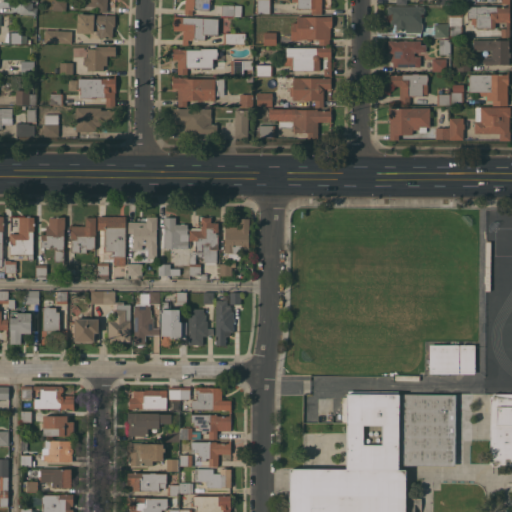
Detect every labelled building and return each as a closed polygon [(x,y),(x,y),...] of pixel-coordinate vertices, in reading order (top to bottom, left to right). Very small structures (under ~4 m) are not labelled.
[(66,0),(66,10),(52,9),(52,0),(66,0)] [(107,0),(107,11),(98,11),(99,6),(85,5),(85,0),(107,0)] [(210,0),(211,1),(211,3),(210,3),(209,10),(192,9),(192,14),(184,13),(184,0),(210,0)] [(271,0),(271,13),(257,13),(257,0),(271,0)] [(321,0),(321,14),(311,13),(311,8),(297,8),(297,1),(292,1),(292,0),(321,0)] [(20,1),(33,1),(33,6),(37,6),(36,14),(19,13),(20,1)] [(463,3),(463,14),(461,16),(461,25),(463,25),(463,37),(451,37),(451,6),(453,3),(463,3)] [(501,37),(501,28),(506,28),(506,22),(495,22),(495,28),(476,28),(476,26),(474,26),(474,24),(471,24),(471,18),(467,18),(467,6),(497,6),(508,6),(508,3),(510,3),(510,37),(501,37)] [(221,4),(241,4),(241,16),(221,15),(221,4)] [(424,5),(424,7),(425,7),(425,10),(424,10),(424,13),(421,13),(421,23),(422,23),(422,28),(421,28),(421,32),(405,32),(405,29),(396,29),(396,23),(391,23),(391,16),(387,16),(387,6),(424,5)] [(115,25),(113,25),(113,37),(99,37),(99,29),(94,29),(94,33),(77,32),(78,13),(115,15),(115,25)] [(218,34),(205,34),(205,36),(207,36),(207,38),(205,38),(205,39),(188,39),(188,44),(182,44),(183,30),(174,30),(174,14),(175,14),(175,15),(183,16),(183,17),(218,18),(218,34)] [(332,16),(332,27),(330,27),(330,38),(329,38),(329,45),(319,45),(319,39),(299,38),(299,39),(291,39),(291,22),(297,22),(297,15),(332,16)] [(448,23),(448,36),(434,36),(434,23),(448,23)] [(55,29),(56,28),(58,28),(58,30),(72,30),(71,43),(44,41),(45,29),(55,29)] [(276,31),(276,44),(264,44),(264,31),(276,31)] [(21,34),(27,34),(27,43),(8,43),(8,32),(21,32),(21,34)] [(245,32),(245,44),(223,43),(223,32),(245,32)] [(450,38),(450,54),(439,54),(439,38),(450,38)] [(509,39),(509,52),(511,52),(511,57),(509,57),(509,64),(485,64),(485,62),(483,62),(483,58),(485,58),(485,57),(492,57),(492,50),(474,49),(474,39),(509,39)] [(421,40),(421,44),(426,44),(426,52),(414,51),(414,56),(420,56),(420,66),(393,66),(393,65),(392,65),(392,61),(391,61),(391,52),(388,52),(388,50),(387,50),(386,48),(386,47),(386,46),(386,44),(387,43),(388,41),(388,40),(421,40)] [(116,48),(117,49),(117,52),(116,52),(116,55),(107,55),(107,65),(104,65),(104,70),(87,70),(87,64),(84,64),(84,56),(87,56),(87,48),(95,48),(95,45),(116,46),(116,48)] [(316,47),(316,46),(331,46),(331,75),(324,75),(324,68),(328,68),(328,56),(320,56),(320,70),(293,70),(293,68),(291,68),(291,65),(283,65),(283,55),(286,55),(286,47),(316,47)] [(225,67),(187,67),(187,74),(178,74),(178,59),(173,59),(173,56),(171,55),(171,52),(173,50),(173,48),(182,48),(182,49),(201,49),(201,48),(217,48),(217,51),(218,51),(218,56),(217,56),(217,58),(225,58),(225,67)] [(256,75),(256,64),(257,64),(257,58),(270,58),(270,64),(272,64),(272,75),(256,75)] [(446,58),(446,71),(432,71),(432,58),(446,58)] [(457,58),(470,58),(470,70),(457,70),(457,58)] [(252,59),(252,68),(243,68),(243,75),(231,75),(231,59),(252,59)] [(34,60),(34,74),(21,74),(21,60),(34,60)] [(73,62),(73,73),(60,73),(60,62),(73,62)] [(410,95),(410,103),(400,103),(400,86),(392,85),(392,89),(389,89),(389,82),(389,74),(402,74),(412,74),(412,73),(418,73),(418,74),(427,74),(428,76),(428,78),(427,80),(427,81),(427,93),(424,93),(424,94),(423,94),(423,95),(410,95)] [(507,74),(507,73),(509,73),(509,84),(508,84),(508,105),(493,105),(493,100),(487,100),(487,99),(485,99),(485,95),(479,95),(479,91),(469,91),(469,90),(467,90),(467,85),(469,85),(469,81),(468,81),(468,80),(468,77),(469,76),(469,74),(507,74)] [(101,78),(101,77),(114,78),(114,75),(116,75),(116,92),(115,92),(115,105),(106,105),(106,97),(92,96),(92,98),(80,97),(81,87),(78,87),(78,78),(101,78)] [(224,94),(215,94),(215,100),(187,100),(187,106),(177,106),(178,88),(172,88),(172,75),(174,75),(174,76),(188,77),(188,78),(224,78),(224,94)] [(331,77),(331,79),(332,80),(332,84),(331,85),(331,88),(324,88),(324,106),(315,106),(315,100),(293,100),(293,95),(290,95),(290,86),(293,86),(293,84),(292,84),(292,81),(293,79),(293,77),(331,77)] [(77,90),(68,90),(69,79),(77,79),(77,90)] [(16,90),(29,90),(29,93),(36,93),(36,104),(16,104),(16,90)] [(464,91),(464,104),(451,104),(451,91),(464,91)] [(272,92),(272,105),(257,105),(257,92),(272,92)] [(63,93),(63,104),(50,104),(50,93),(63,93)] [(253,93),(253,106),(240,106),(240,93),(253,93)] [(450,93),(450,105),(437,105),(437,93),(450,93)] [(499,139),(499,133),(474,133),(474,121),(475,121),(475,107),(480,107),(480,106),(511,106),(511,116),(510,116),(509,131),(510,131),(510,139),(499,139)] [(0,107),(12,107),(12,124),(2,124),(2,128),(1,128),(0,128),(0,107)] [(76,107),(101,107),(101,109),(116,109),(116,121),(103,121),(103,122),(99,125),(97,125),(97,131),(76,131),(76,107)] [(390,119),(389,119),(389,107),(430,107),(430,125),(430,132),(419,131),(419,129),(412,129),(412,134),(399,134),(399,138),(389,138),(390,119)] [(36,108),(36,121),(27,121),(27,108),(36,108)] [(173,108),(211,108),(211,124),(217,124),(217,133),(185,132),(184,126),(185,125),(185,123),(173,123),(173,119),(172,117),(172,113),(173,111),(173,108)] [(297,108),(297,109),(315,109),(315,108),(317,108),(317,110),(331,110),(331,121),(318,121),(318,137),(307,137),(307,132),(297,132),(297,133),(294,133),(294,131),(293,131),(293,127),(279,127),(279,119),(269,119),(269,108),(297,108)] [(44,136),(44,113),(58,114),(58,123),(59,123),(59,136),(44,136)] [(235,137),(235,121),(235,115),(247,115),(247,121),(248,121),(248,137),(235,137)] [(449,139),(449,138),(436,138),(435,127),(449,127),(449,117),(451,117),(451,139),(449,139)] [(451,117),(463,117),(463,123),(464,123),(464,128),(463,128),(463,139),(451,139),(451,117)] [(29,122),(29,124),(35,124),(35,135),(16,135),(16,122),(29,122)] [(275,124),(275,137),(259,137),(259,124),(275,124)] [(133,232),(129,232),(129,221),(146,221),(146,219),(145,219),(145,214),(150,214),(150,216),(157,216),(157,257),(147,257),(147,249),(133,249),(133,232)] [(126,215),(125,264),(115,264),(115,256),(114,256),(109,256),(109,253),(111,253),(114,253),(114,251),(105,251),(104,250),(104,246),(105,245),(105,229),(98,229),(99,215),(126,215)] [(190,267),(190,251),(195,251),(195,245),(194,245),(194,240),(191,240),(191,229),(191,227),(201,227),(201,219),(200,219),(200,215),(204,215),(204,217),(208,217),(208,215),(212,215),(212,220),(211,220),(211,222),(218,222),(218,227),(219,227),(219,230),(218,230),(218,231),(218,232),(219,232),(219,235),(218,235),(218,239),(219,239),(219,242),(218,242),(218,249),(217,249),(217,262),(216,262),(216,264),(206,264),(206,261),(203,261),(203,255),(198,255),(198,254),(196,254),(196,263),(201,263),(201,273),(207,273),(207,278),(200,278),(200,275),(190,275),(190,267)] [(19,233),(19,216),(34,216),(34,231),(33,231),(33,259),(27,259),(27,254),(10,254),(10,245),(9,244),(9,241),(10,240),(10,233),(19,233)] [(41,234),(46,234),(46,225),(49,225),(49,217),(57,217),(57,216),(65,216),(65,228),(64,228),(64,261),(55,261),(55,248),(56,248),(56,247),(41,247),(41,234)] [(72,239),(71,239),(71,230),(72,230),(72,225),(85,225),(86,216),(96,216),(96,235),(95,235),(95,249),(86,248),(86,251),(71,251),(72,239)] [(164,216),(176,216),(176,223),(180,223),(180,222),(186,222),(186,223),(187,223),(187,233),(188,233),(188,247),(168,247),(168,249),(166,249),(166,247),(164,247),(164,216)] [(249,229),(249,247),(249,249),(241,250),(241,253),(240,253),(240,259),(228,260),(228,253),(225,254),(225,226),(240,226),(240,218),(249,218),(249,229)] [(11,258),(11,260),(16,260),(16,272),(6,272),(6,266),(6,258),(11,258)] [(98,274),(98,262),(108,262),(108,274),(98,274)] [(142,262),(142,274),(129,274),(129,262),(142,262)] [(170,263),(170,268),(180,268),(180,274),(160,274),(158,274),(158,263),(160,263),(170,263)] [(221,263),(232,263),(231,275),(221,274),(220,274),(220,263),(221,263)] [(47,264),(47,276),(46,276),(46,278),(37,278),(37,276),(37,264),(47,264)] [(78,264),(77,276),(67,276),(67,264),(78,264)] [(190,275),(182,275),(182,267),(190,267),(190,275)] [(39,303),(26,303),(26,289),(39,289),(39,291),(39,303)] [(91,303),(91,290),(104,290),(104,303),(91,303)] [(104,290),(115,290),(115,300),(124,300),(124,304),(131,304),(131,341),(108,341),(108,320),(114,320),(114,303),(104,303),(104,290)] [(0,291),(8,291),(8,302),(0,302),(0,291)] [(67,291),(67,303),(57,303),(57,291),(67,291)] [(230,291),(241,291),(241,303),(230,303),(230,293),(230,291)] [(134,305),(135,305),(135,304),(137,303),(141,303),(142,294),(149,294),(149,292),(160,292),(160,303),(150,303),(150,310),(151,310),(151,317),(153,317),(153,327),(160,327),(160,334),(145,334),(145,344),(143,344),(143,345),(142,346),(137,346),(136,344),(134,344),(134,305)] [(187,292),(187,303),(184,303),(184,305),(177,305),(177,303),(176,303),(176,292),(187,292)] [(214,293),(214,303),(203,303),(203,292),(214,293)] [(216,299),(227,299),(227,304),(230,304),(230,306),(231,306),(231,311),(234,311),(233,312),(234,312),(234,317),(235,318),(235,322),(234,323),(234,329),(233,329),(233,331),(230,331),(230,332),(230,333),(229,334),(228,335),(227,336),(226,336),(226,344),(215,344),(216,299)] [(168,301),(168,309),(180,309),(180,321),(187,321),(187,338),(181,338),(181,340),(172,340),(172,344),(170,344),(170,345),(163,345),(163,344),(162,344),(162,308),(162,301),(168,301)] [(43,306),(45,306),(46,306),(49,306),(50,307),(56,307),(56,311),(60,311),(59,329),(67,329),(67,339),(59,339),(59,343),(42,343),(42,330),(43,330),(43,306)] [(189,308),(204,308),(204,311),(205,311),(205,313),(206,313),(206,320),(208,320),(208,327),(214,327),(214,334),(208,334),(208,335),(203,335),(203,344),(199,344),(197,345),(194,345),(192,344),(188,344),(189,308)] [(0,310),(1,310),(1,318),(8,319),(8,329),(0,329),(0,310)] [(10,317),(11,317),(11,310),(18,310),(18,312),(32,312),(31,332),(21,332),(21,343),(10,343),(10,317)] [(99,318),(99,325),(100,325),(100,331),(99,331),(99,332),(95,332),(94,341),(93,341),(77,341),(77,340),(75,340),(75,318),(99,318)] [(459,344),(459,373),(430,373),(430,344),(459,344)] [(475,344),(475,373),(460,373),(460,344),(475,344)] [(0,385),(9,385),(9,398),(0,398),(0,385)] [(32,385),(32,398),(31,398),(31,399),(22,399),(22,398),(22,385),(32,385)] [(61,391),(61,395),(74,395),(74,410),(73,410),(73,408),(61,408),(34,408),(34,406),(33,404),(33,400),(34,399),(34,398),(40,398),(40,389),(34,389),(34,385),(62,385),(64,388),(64,391),(61,391)] [(179,399),(179,410),(169,410),(169,398),(168,398),(169,386),(180,386),(181,386),(181,399),(179,399)] [(181,386),(190,386),(190,399),(181,399),(181,386)] [(222,387),(222,399),(231,399),(231,402),(232,403),(232,406),(231,407),(231,411),(230,411),(230,409),(213,409),(213,408),(192,408),(191,406),(191,401),(192,399),(198,399),(198,393),(195,393),(195,386),(222,387)] [(167,389),(166,408),(143,407),(143,408),(130,408),(130,405),(129,404),(129,401),(130,400),(130,397),(133,397),(133,390),(144,390),(145,389),(167,389)] [(290,511),(291,468),(347,469),(348,393),(349,393),(349,390),(398,390),(398,393),(399,393),(399,469),(406,469),(406,511),(290,511)] [(511,465),(492,465),(492,463),(490,462),(490,395),(493,395),(493,393),(511,393),(511,465)] [(401,464),(401,394),(456,394),(455,465),(401,464)] [(32,411),(32,421),(22,421),(22,411),(32,411)] [(128,412),(160,412),(159,428),(148,428),(148,434),(146,434),(146,435),(128,435),(128,412)] [(217,413),(217,415),(229,415),(229,413),(231,413),(231,430),(217,429),(217,438),(209,438),(209,430),(206,430),(206,433),(202,433),(202,428),(200,428),(199,428),(198,427),(198,425),(194,425),(194,422),(191,422),(191,413),(217,413)] [(44,415),(68,415),(68,420),(74,420),(74,425),(75,427),(75,430),(74,430),(74,435),(44,435),(44,415)] [(181,438),(181,427),(192,427),(192,431),(201,431),(201,438),(181,438)] [(166,428),(179,428),(179,441),(166,440),(166,428)] [(0,430),(9,430),(9,444),(0,444),(0,430)] [(47,461),(46,460),(43,460),(43,458),(41,458),(41,454),(42,454),(42,448),(44,448),(44,447),(44,440),(72,440),(72,447),(72,448),(73,448),(73,449),(73,452),(72,453),(72,461),(47,461)] [(217,441),(217,442),(229,442),(229,440),(231,440),(231,453),(218,453),(218,465),(209,465),(209,457),(206,457),(206,460),(201,460),(201,456),(199,456),(198,454),(198,452),(193,452),(193,449),(191,449),(191,441),(217,441)] [(130,464),(131,456),(127,456),(127,442),(151,442),(151,443),(163,443),(163,447),(165,447),(165,451),(163,451),(163,460),(153,460),(153,465),(130,464)] [(22,454),(33,454),(33,465),(22,465),(22,454)] [(192,465),(180,465),(181,454),(192,454),(192,465)] [(0,458),(9,458),(8,475),(0,475),(0,458)] [(178,458),(178,470),(167,470),(167,458),(178,458)] [(72,468),(71,487),(52,487),(52,481),(40,481),(41,475),(38,475),(38,470),(41,470),(41,467),(72,468)] [(213,468),(213,473),(220,473),(220,468),(231,468),(231,486),(207,486),(207,480),(195,480),(195,468),(213,468)] [(150,472),(156,472),(156,473),(167,473),(166,482),(166,487),(159,487),(159,490),(133,490),(133,484),(127,484),(127,479),(126,479),(127,474),(128,474),(128,472),(150,472)] [(0,476),(8,476),(8,490),(0,490),(0,476)] [(26,491),(26,480),(38,480),(38,481),(39,481),(39,491),(37,491),(26,491)] [(180,492),(179,492),(179,495),(168,495),(167,485),(170,484),(179,484),(179,482),(180,482),(180,492)] [(191,482),(193,482),(193,492),(180,492),(180,482),(191,482)] [(59,494),(59,493),(73,493),(73,496),(75,496),(75,500),(73,500),(73,511),(43,511),(44,503),(42,503),(42,494),(59,494)] [(218,495),(218,494),(231,494),(231,511),(196,511),(197,511),(197,505),(193,505),(193,504),(191,504),(191,502),(193,502),(193,495),(218,495)] [(0,496),(8,496),(8,506),(0,506),(0,496)] [(150,496),(150,497),(168,497),(168,504),(169,504),(169,506),(168,506),(168,507),(166,507),(166,509),(162,509),(162,511),(159,511),(131,511),(131,508),(128,508),(128,496),(150,496)]
